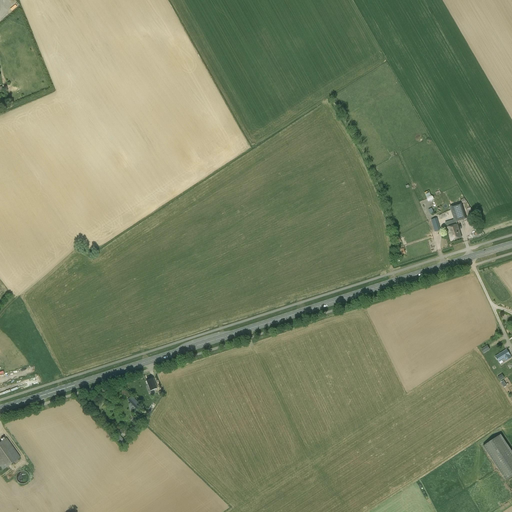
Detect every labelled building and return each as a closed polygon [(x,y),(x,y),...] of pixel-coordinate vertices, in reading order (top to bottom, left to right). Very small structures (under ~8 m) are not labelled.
[(453,215),(455,221),(446,224),(447,228),(446,228),(451,241),(461,238),(457,224),(456,225),(455,222),(461,221),(461,220),(466,219),(464,212),(453,215)] [(437,218),(430,220),(434,233),(441,230),(437,218)] [(483,354),(490,350),(487,346),(481,350),(483,354)] [(503,363),(506,361),(511,358),(510,355),(506,350),(495,357),(499,362),(502,360),(503,363)] [(161,386),(156,387),(153,378),(146,381),(150,391),(157,389),(157,391),(155,392),(156,394),(157,394),(159,396),(160,395),(162,396),(163,394),(162,393),(163,393),(161,386)] [(131,404),(136,409),(139,406),(134,401),(131,404)] [(113,437),(122,448),(127,444),(120,436),(124,432),(122,429),(113,437)] [(483,447),(505,481),(511,476),(511,451),(501,435),(483,447)] [(0,466),(2,470),(20,457),(6,438),(0,442),(0,466)] [(19,483),(21,484),(23,484),(25,484),(27,482),(28,481),(29,479),(29,476),(28,474),(27,473),(25,471),(23,471),(21,471),(19,472),(17,473),(16,475),(16,477),(16,479),(17,481),(19,483)]
